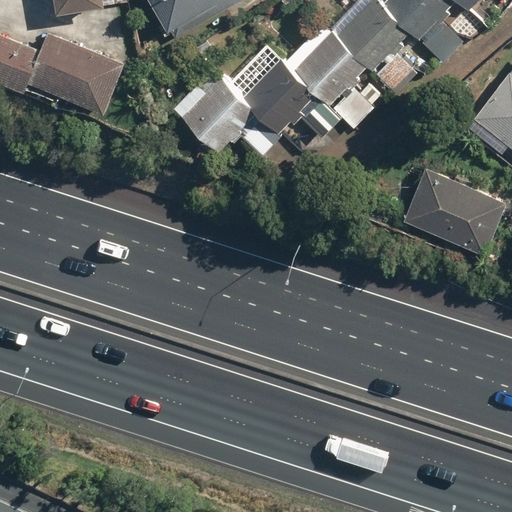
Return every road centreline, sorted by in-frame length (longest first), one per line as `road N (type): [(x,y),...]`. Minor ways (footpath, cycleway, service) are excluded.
road 1 (motorway): [(0,245),(511,410)]
road 2 (motorway): [(511,483),(0,320)]
